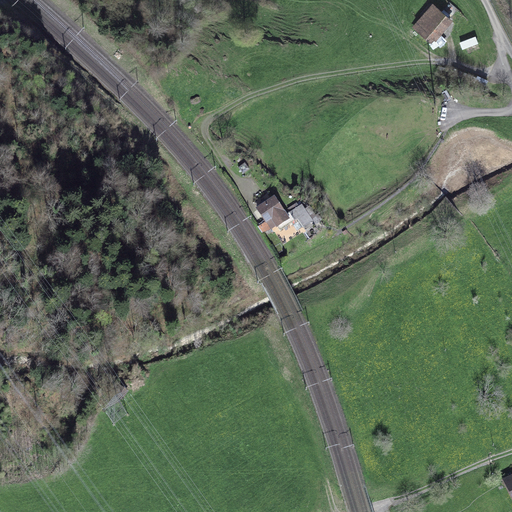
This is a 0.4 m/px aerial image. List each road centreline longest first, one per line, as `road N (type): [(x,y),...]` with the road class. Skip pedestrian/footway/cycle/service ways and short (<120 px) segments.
road 1 (track): [(229,173),(275,238),(340,233),(416,184),(447,120),(511,110)]
road 2 (track): [(229,173),(208,137),(212,115),(294,80),(444,60),(500,77)]
road 3 (track): [(379,504),(511,452)]
